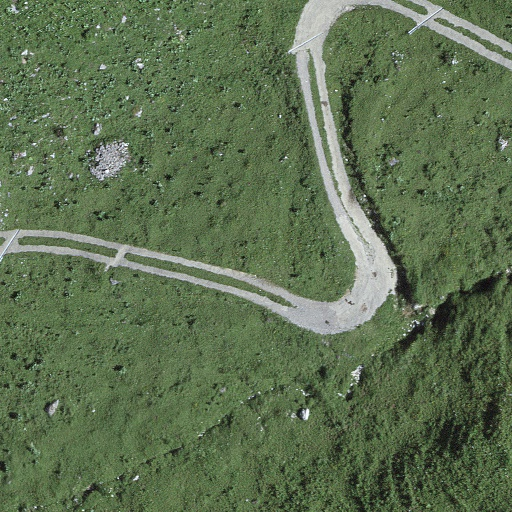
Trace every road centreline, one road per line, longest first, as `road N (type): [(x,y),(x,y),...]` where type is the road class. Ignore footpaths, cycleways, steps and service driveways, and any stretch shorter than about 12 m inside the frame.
road 1 (track): [(0,252),(100,254),(313,317),(355,314),(370,293),(296,60),(306,24),(325,0)]
road 2 (track): [(361,0),(461,29),(511,65)]
